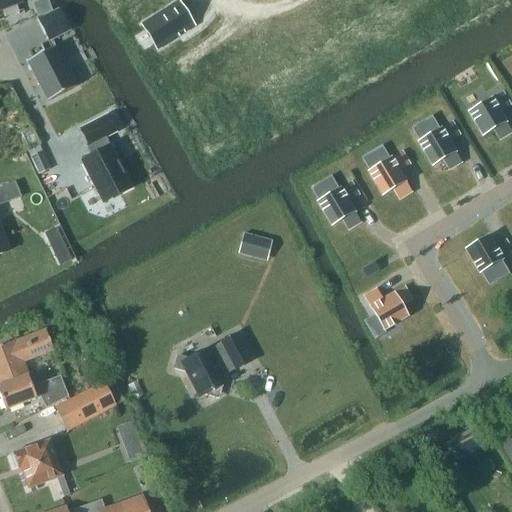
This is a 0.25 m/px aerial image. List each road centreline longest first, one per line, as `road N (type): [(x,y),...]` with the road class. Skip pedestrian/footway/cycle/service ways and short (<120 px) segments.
road 1 (residential): [(235,511),(494,375)]
road 2 (residential): [(511,190),(419,245),(494,375)]
